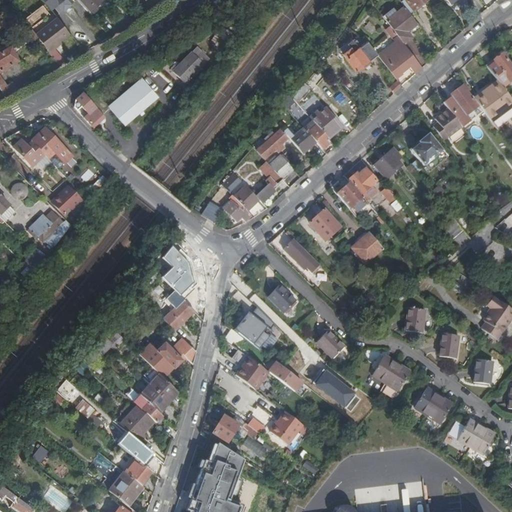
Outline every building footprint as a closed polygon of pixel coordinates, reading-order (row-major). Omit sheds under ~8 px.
[(41,0),(50,10),(57,5),(63,12),(70,6),(65,0),(41,0)] [(77,0),(92,16),(97,11),(95,8),(104,0),(77,0)] [(118,0),(117,2),(125,11),(131,6),(125,0),(118,0)] [(404,0),(402,2),(405,7),(411,15),(424,5),(422,4),(427,0),(404,0)] [(387,21),(391,26),(404,43),(413,37),(409,31),(418,24),(411,15),(405,7),(398,12),(395,8),(384,17),(387,21)] [(115,24),(120,30),(127,25),(129,23),(128,22),(123,16),(115,24)] [(36,34),(35,35),(37,37),(39,39),(48,51),(59,42),(69,34),(68,32),(56,18),(53,20),(36,34)] [(423,68),(404,43),(391,26),(386,30),(396,43),(398,45),(395,48),(393,45),(384,52),(400,75),(402,73),(401,72),(409,66),(416,74),(423,68)] [(32,31),(32,30),(26,35),(30,40),(31,41),(37,37),(35,35),(32,31)] [(30,40),(26,35),(11,47),(14,53),(30,40)] [(61,44),(59,42),(48,51),(50,53),(61,44)] [(378,55),(367,42),(346,58),(356,71),(378,55)] [(0,53),(0,88),(6,96),(16,91),(10,83),(7,86),(0,76),(0,71),(19,61),(14,53),(11,47),(0,53)] [(395,78),(400,75),(384,52),(378,56),(395,78)] [(174,72),(185,83),(201,63),(192,54),(174,72)] [(486,67),(498,82),(504,91),(511,85),(511,68),(502,55),(486,67)] [(201,63),(185,83),(185,84),(204,66),(201,63)] [(129,89),(146,107),(158,96),(141,78),(129,89)] [(391,89),(395,93),(402,87),(398,82),(391,89)] [(498,82),(474,100),(497,130),(511,118),(511,101),(504,91),(498,82)] [(478,106),(463,87),(451,96),(466,116),(478,106)] [(146,107),(129,89),(109,106),(126,125),(146,107)] [(75,107),(78,110),(82,107),(89,114),(85,118),(92,125),(103,115),(85,95),(76,100),(75,107)] [(298,128),(302,125),(287,108),(286,110),(284,112),(298,128)] [(317,114),(311,119),(313,122),(327,138),(328,139),(342,128),(326,109),(319,115),(317,114)] [(448,111),(438,119),(451,136),(462,128),(448,111)] [(282,129),(286,134),(290,131),(282,123),(285,119),(281,116),(276,122),(282,129)] [(438,124),(433,128),(444,142),(451,136),(438,119),(435,121),(438,124)] [(327,138),(313,122),(305,129),(316,143),(323,151),(330,144),(326,139),(327,138)] [(45,156),(58,170),(65,164),(66,165),(73,158),(46,129),(32,142),(33,143),(45,156)] [(286,134),(282,129),(262,147),(269,155),(290,138),(289,137),(286,134)] [(303,154),(316,143),(305,129),(293,138),(291,135),(289,137),(290,138),(303,154)] [(409,150),(423,167),(442,152),(428,135),(409,150)] [(33,167),(45,156),(33,143),(28,147),(21,141),(14,148),(33,167)] [(400,164),(390,152),(374,166),(384,177),(400,164)] [(276,172),(277,173),(288,163),(282,156),(270,166),(272,168),(276,172)] [(272,188),(294,170),(288,163),(277,173),(276,172),(272,176),(261,186),(264,189),(256,197),(262,203),(275,191),(272,188)] [(268,171),(272,176),(276,172),(272,168),(268,171)] [(354,174),(348,179),(351,182),(364,197),(367,201),(377,192),(371,186),(376,182),(365,170),(357,178),(354,174)] [(234,173),(224,186),(230,193),(242,182),(234,173)] [(364,197),(351,182),(340,192),(353,207),(364,197)] [(16,188),(14,190),(13,193),(14,195),(15,197),(17,199),(20,200),(22,199),(24,198),(26,196),(27,193),(27,191),(25,189),(23,187),(21,186),(18,186),(16,188)] [(247,187),(234,198),(240,204),(252,193),(247,187)] [(394,197),(387,188),(382,193),(389,202),(394,197)] [(69,196),(66,192),(54,204),(65,216),(81,201),(72,192),(69,196)] [(240,204),(247,212),(258,201),(253,195),(254,194),(252,193),(240,204)] [(0,214),(0,215),(0,217),(6,223),(15,213),(0,197),(0,214)] [(252,216),(247,212),(245,214),(232,201),(224,209),(237,222),(241,218),(246,223),(252,216)] [(207,202),(200,216),(213,222),(220,208),(207,202)] [(326,242),(340,228),(321,207),(306,220),(326,242)] [(53,213),(48,218),(54,223),(59,218),(53,213)] [(54,223),(65,235),(72,227),(61,216),(59,218),(54,223)] [(39,238),(39,237),(54,223),(48,218),(46,220),(43,217),(30,229),(39,238)] [(39,237),(52,251),(65,235),(54,223),(39,237)] [(464,232),(458,224),(447,232),(460,248),(470,240),(464,233),(464,232)] [(471,229),(465,233),(472,241),(477,236),(471,229)] [(383,250),(369,233),(351,249),(365,265),(383,250)] [(319,266),(293,239),(285,246),(300,262),(298,264),(303,269),(305,267),(311,273),(319,266)] [(175,268),(164,277),(176,290),(185,299),(195,288),(197,283),(192,260),(181,249),(179,251),(173,246),(164,258),(175,268)] [(300,262),(285,246),(283,248),(298,264),(300,262)] [(23,264),(33,274),(44,261),(35,252),(23,264)] [(503,274),(488,264),(483,270),(498,281),(503,274)] [(253,280),(247,285),(254,293),(260,288),(253,280)] [(296,302),(279,286),(268,298),(285,314),(296,302)] [(176,290),(166,299),(176,308),(184,301),(185,299),(176,290)] [(379,307),(369,296),(363,301),(373,312),(379,307)] [(503,333),(511,320),(511,310),(494,297),(487,306),(492,310),(485,320),(503,333)] [(176,332),(195,313),(184,301),(176,308),(164,320),(176,332)] [(257,307),(238,331),(261,347),(262,346),(269,351),(278,340),(265,330),(268,327),(270,329),(274,324),(257,307)] [(407,331),(423,334),(426,311),(410,309),(407,331)] [(359,331),(370,322),(363,314),(352,323),(359,331)] [(498,340),(503,333),(485,320),(484,321),(486,323),(482,329),(498,340)] [(121,337),(110,327),(91,350),(95,354),(101,359),(121,337)] [(238,334),(234,331),(226,341),(235,348),(239,351),(246,340),(238,334)] [(334,360),(344,348),(328,333),(317,344),(334,360)] [(441,358),(457,360),(459,337),(443,334),(441,358)] [(193,366),(196,353),(184,340),(176,347),(186,358),(193,366)] [(160,376),(162,378),(173,368),(175,370),(182,362),(171,351),(165,345),(158,352),(152,346),(141,357),(160,376)] [(182,362),(186,358),(176,347),(171,351),(182,362)] [(238,367),(233,373),(252,388),(265,371),(263,369),(245,356),(239,351),(235,348),(227,359),(238,367)] [(95,354),(91,350),(84,359),(87,362),(95,354)] [(101,359),(95,354),(87,362),(93,367),(101,359)] [(411,373),(385,357),(373,377),(399,393),(411,373)] [(277,364),(271,358),(263,369),(265,371),(270,374),(277,364)] [(474,383),(490,385),(493,363),(477,360),(474,383)] [(85,363),(78,370),(84,376),(90,369),(85,363)] [(283,384),(290,373),(277,364),(270,374),(283,384)] [(173,368),(162,378),(165,380),(175,370),(173,368)] [(322,372),(313,387),(345,408),(355,392),(322,372)] [(252,388),(233,373),(232,374),(252,389),(252,388)] [(294,389),(300,381),(290,373),(283,384),(292,390),(292,389),(294,389)] [(159,414),(178,393),(165,380),(162,378),(160,376),(141,397),(159,414)] [(77,390),(70,384),(61,395),(89,420),(96,412),(88,404),(86,406),(79,400),(73,395),(77,390)] [(453,405),(427,389),(415,409),(441,425),(453,405)] [(83,395),(77,390),(73,395),(79,400),(83,395)] [(157,424),(163,417),(159,414),(141,397),(139,399),(148,408),(144,413),(154,422),(157,424)] [(222,411),(209,404),(207,412),(212,415),(210,419),(210,421),(211,422),(212,423),(214,423),(215,423),(216,422),(222,411)] [(119,426),(139,443),(144,436),(143,435),(154,422),(144,413),(136,406),(119,426)] [(278,415),(296,428),(300,423),(282,410),(278,415)] [(285,444),(296,428),(278,415),(267,430),(285,444)] [(338,424),(353,435),(360,426),(345,415),(338,424)] [(254,439),(257,433),(244,423),(241,428),(224,417),(213,434),(228,443),(234,434),(237,436),(240,431),(254,439)] [(495,437),(469,421),(458,441),(484,457),(495,437)] [(229,502),(246,459),(212,442),(187,511),(241,511),(244,506),(229,502)] [(39,464),(47,452),(39,446),(31,458),(39,464)] [(14,452),(9,459),(15,464),(20,457),(14,452)] [(125,474),(140,486),(146,479),(151,473),(135,460),(126,472),(125,474)] [(60,477),(68,471),(62,465),(55,471),(60,477)] [(142,487),(140,486),(125,474),(124,473),(109,493),(129,508),(138,495),(137,494),(142,487)] [(149,481),(146,479),(140,486),(142,487),(143,488),(149,481)] [(60,511),(65,511),(73,502),(51,485),(42,497),(60,511)] [(10,507),(16,511),(32,511),(33,511),(15,499),(10,507)]
